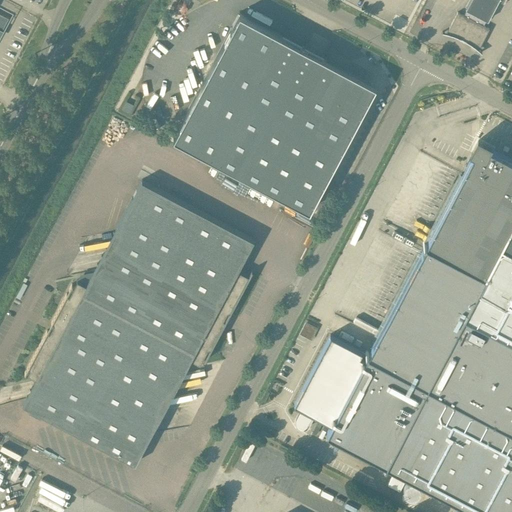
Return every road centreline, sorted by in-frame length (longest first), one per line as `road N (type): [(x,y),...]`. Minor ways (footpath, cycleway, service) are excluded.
road 1 (unclassified): [(187,511),(424,60)]
road 2 (unknown): [(279,261),(242,215),(179,175),(138,161),(120,165),(53,251),(0,349)]
road 3 (unknown): [(284,418),(423,140),(472,85)]
road 4 (unknown): [(0,413),(147,476),(168,464),(243,330)]
road 5 (unknown): [(284,418),(451,511)]
road 6 (unclassified): [(310,1),(424,60)]
